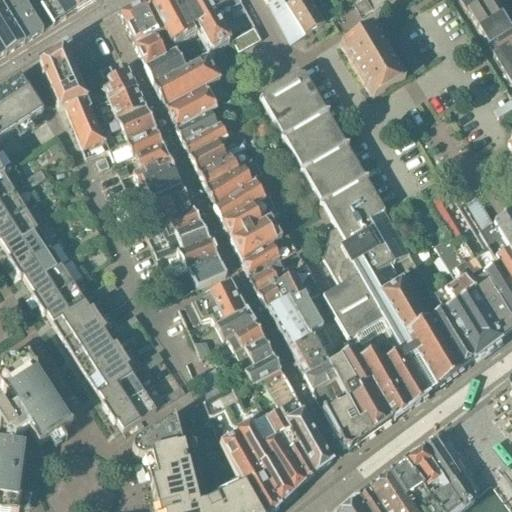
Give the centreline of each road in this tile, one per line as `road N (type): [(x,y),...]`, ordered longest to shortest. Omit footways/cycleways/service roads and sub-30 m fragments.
road 1 (residential): [(349,480),(207,221),(110,20)]
road 2 (residential): [(108,455),(200,395),(21,62)]
road 3 (residential): [(248,0),(285,68),(316,50),(365,130),(451,77),(496,157)]
road 4 (residential): [(349,480),(458,398)]
